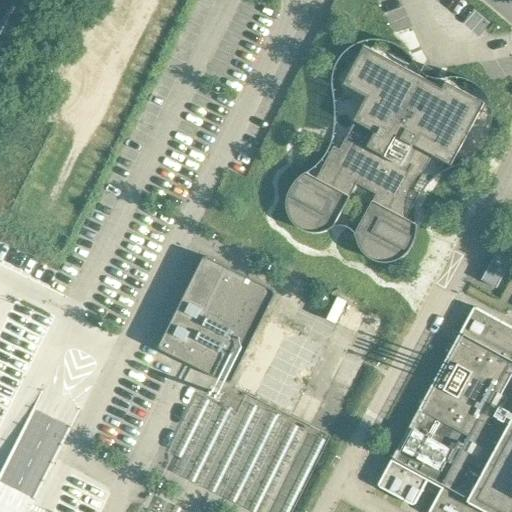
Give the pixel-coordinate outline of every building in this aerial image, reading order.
[(0,0),(0,37),(18,0),(0,0)] [(434,83),(437,78),(440,73),(425,65),(419,75),(365,46),(344,85),(367,97),(354,121),(356,122),(341,150),(335,147),(317,179),(308,173),(307,173),(303,175),(298,180),(294,185),(291,191),(288,197),(287,201),(287,206),(288,210),(289,214),(290,217),(292,220),(294,223),(297,226),(299,228),(302,230),(306,231),(309,232),(312,233),(316,233),(319,233),(323,232),(327,231),(334,227),(334,226),(358,183),(377,194),(356,234),(355,234),(357,237),(358,239),(359,243),(360,245),(361,248),(363,250),(364,252),(366,255),(369,257),(372,259),(375,260),(378,261),(381,262),(385,263),(388,263),(392,262),(395,261),(398,260),(402,258),(405,256),(408,253),(410,249),(412,247),(415,241),(416,238),(416,235),(417,232),(417,229),(418,224),(417,224),(407,219),(420,193),(414,190),(433,156),(452,166),(485,103),(446,82),(443,88),(434,83)] [(483,278),(482,280),(497,288),(499,284),(510,263),(511,260),(511,258),(504,255),(498,251),(483,278)] [(204,258),(204,259),(161,345),(160,346),(160,347),(160,348),(161,349),(162,350),(178,358),(199,368),(228,383),(229,383),(230,383),(231,383),(232,382),(276,294),(276,293),(276,292),(275,291),(275,290),(208,257),(207,257),(206,257),(205,257),(204,258)] [(0,432),(54,321),(15,302),(0,332),(0,432)] [(511,511),(511,326),(475,306),(448,357),(391,462),(378,486),(404,501),(415,506),(429,481),(442,488),(438,496),(429,511),(511,511)] [(406,408),(440,344),(427,337),(394,402),(406,408)] [(294,510),(318,447),(300,440),(276,503),(294,510)] [(193,511),(145,488),(133,511),(193,511)]
